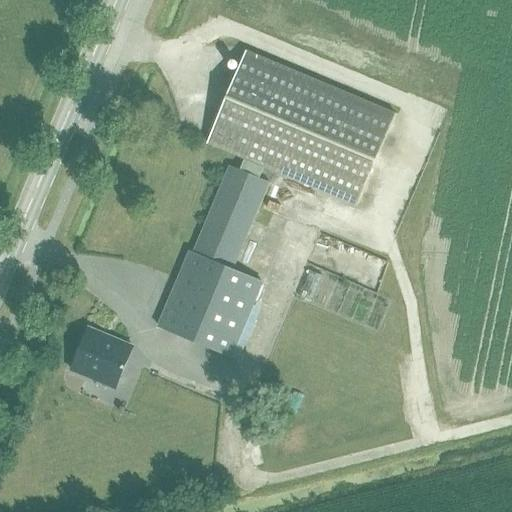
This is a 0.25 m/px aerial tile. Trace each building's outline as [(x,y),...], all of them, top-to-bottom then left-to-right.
[(240,170),(229,165),(159,326),(231,356),(261,284),(229,271),(266,181),(260,178),(264,167),(357,206),(396,114),(247,51),(208,144),(245,159),(240,170)] [(152,265),(170,223),(143,212),(125,254),(152,265)] [(174,271),(184,251),(164,242),(155,263),(174,271)] [(134,347),(89,328),(72,370),(88,376),(92,367),(121,379),(128,362),(134,347)] [(279,457),(278,435),(245,436),(245,458),(279,457)]
